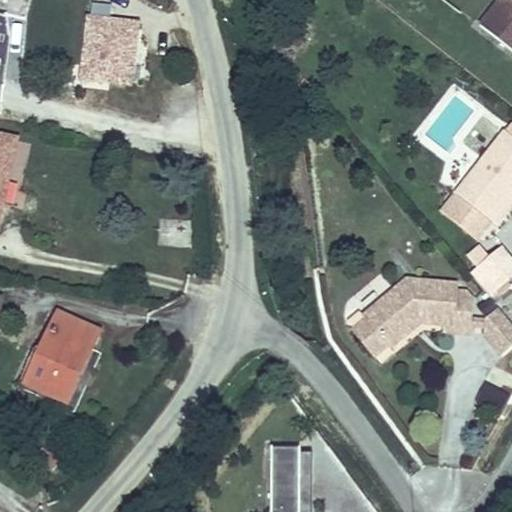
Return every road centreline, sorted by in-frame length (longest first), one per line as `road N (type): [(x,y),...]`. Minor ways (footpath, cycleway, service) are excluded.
road 1 (tertiary): [(224,327),(244,229),(234,116),(205,0)]
road 2 (residential): [(224,327),(279,334),(307,360),(405,511)]
road 3 (unknown): [(235,269),(0,242)]
road 4 (tertiary): [(90,511),(224,327)]
